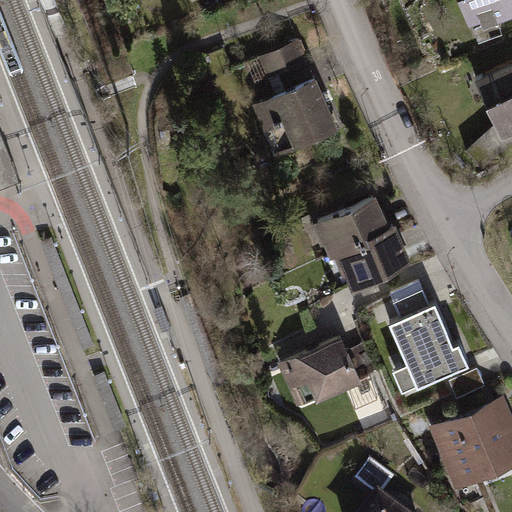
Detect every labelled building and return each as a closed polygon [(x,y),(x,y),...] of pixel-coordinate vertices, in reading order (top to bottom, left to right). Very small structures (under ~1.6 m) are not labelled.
[(511,0),(463,0),(471,18),(499,7),(502,13),(511,9),(511,0)] [(260,62),(275,99),(314,83),(298,46),(260,62)] [(489,100),(498,120),(466,148),(484,167),(511,139),(511,60),(486,72),(499,96),(489,100)] [(275,99),(253,108),(276,162),(336,137),(314,83),(275,99)] [(0,130),(0,186),(19,179),(0,130)] [(337,255),(391,233),(376,198),(315,223),(329,259),(337,255)] [(352,291),(413,265),(398,230),(391,233),(337,255),(352,291)] [(83,348),(94,343),(52,236),(41,241),(83,348)] [(395,299),(402,316),(431,303),(422,287),(395,299)] [(391,321),(419,384),(470,361),(460,339),(454,342),(436,301),(431,303),(402,316),(391,321)] [(340,335),(284,359),(294,384),(310,378),(318,396),(359,378),(347,351),(340,335)] [(347,351),(359,378),(378,370),(366,342),(347,351)] [(478,367),(450,379),(457,396),(485,383),(478,367)] [(127,425),(105,370),(93,375),(115,430),(127,425)] [(511,465),(511,410),(506,394),(492,400),(511,450),(511,462),(511,463),(511,465)] [(511,450),(492,400),(431,424),(446,461),(456,457),(465,481),(511,463),(511,462),(511,450)] [(385,498),(399,477),(374,461),(360,482),(385,498)]
